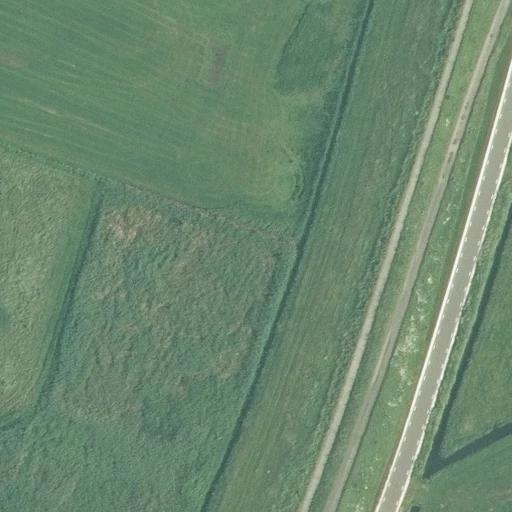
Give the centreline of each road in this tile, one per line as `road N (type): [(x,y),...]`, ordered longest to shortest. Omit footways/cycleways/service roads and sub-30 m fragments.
road 1 (unclassified): [(326,511),(505,0)]
road 2 (unclassified): [(391,511),(511,103)]
